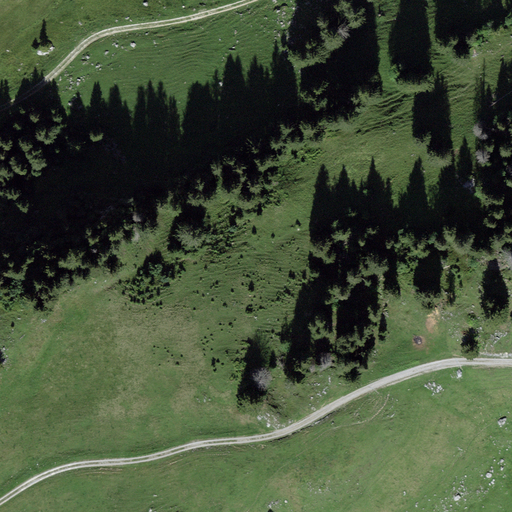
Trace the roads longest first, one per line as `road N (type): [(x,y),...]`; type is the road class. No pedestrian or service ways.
road 1 (track): [(511,364),(424,368),(283,433),(122,466),(78,467),(0,506)]
road 2 (track): [(0,109),(49,80),(100,33),(249,0)]
